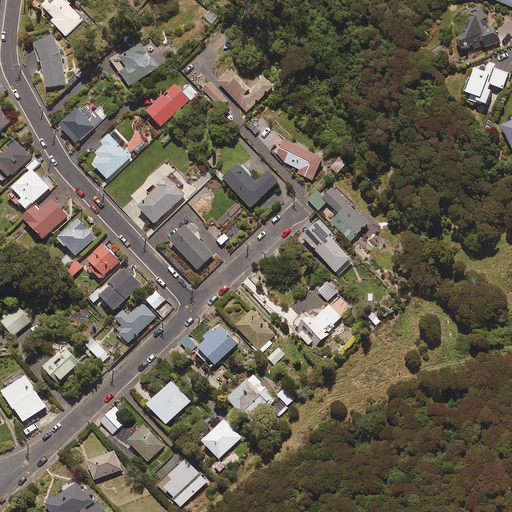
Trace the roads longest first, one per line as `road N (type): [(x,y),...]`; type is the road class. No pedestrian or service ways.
road 1 (residential): [(195,307),(61,163),(9,63),(13,0)]
road 2 (residential): [(39,452),(195,307)]
road 3 (residential): [(195,307),(300,209)]
